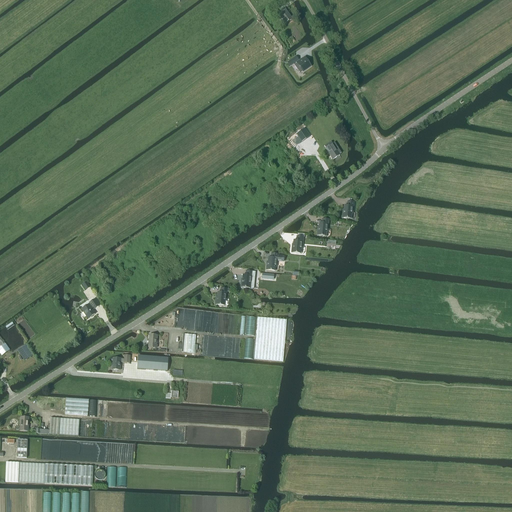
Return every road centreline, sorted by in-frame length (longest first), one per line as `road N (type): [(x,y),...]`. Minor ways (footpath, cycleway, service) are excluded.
road 1 (tertiary): [(0,409),(384,149)]
road 2 (unclassified): [(384,149),(304,0)]
road 3 (tertiary): [(384,149),(511,59)]
